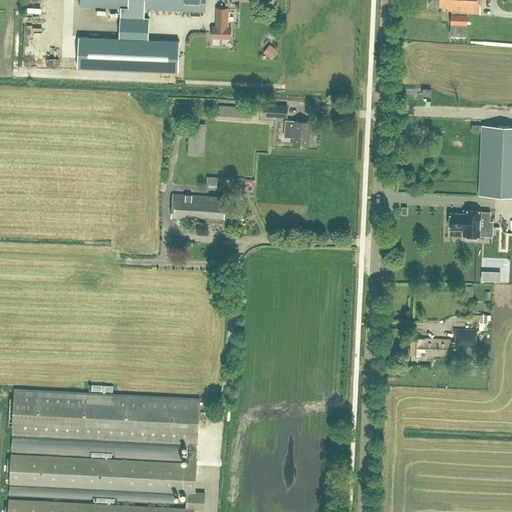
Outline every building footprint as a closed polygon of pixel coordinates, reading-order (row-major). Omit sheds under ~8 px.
[(80,0),(80,5),(120,7),(120,16),(144,17),(144,8),(205,11),(205,0),(80,0)] [(450,11),(468,12),(479,13),(480,13),(480,0),(429,0),(429,5),(442,5),(442,9),(450,9),(450,11)] [(216,8),(216,26),(212,26),(212,37),(230,37),(230,26),(227,26),(227,8),(216,8)] [(451,13),(450,24),(466,25),(467,14),(451,13)] [(234,36),(235,47),(245,46),(245,35),(234,36)] [(179,40),(79,36),(77,67),(178,72),(179,40)] [(272,47),(267,54),(272,58),(277,51),(272,47)] [(267,104),(267,115),(289,116),(289,105),(267,104)] [(310,121),(294,120),(285,120),(284,136),(293,137),(293,144),(309,145),(310,121)] [(203,155),(205,123),(189,123),(188,154),(203,155)] [(511,125),(482,124),(479,194),(511,195),(511,125)] [(203,221),(224,222),(225,197),(172,194),(171,218),(203,219),(203,221)] [(463,213),(449,213),(449,228),(462,229),(462,235),(466,235),(466,238),(476,238),(476,235),(478,235),(478,225),(488,226),(489,212),(479,211),(463,210),(463,213)] [(424,355),(449,355),(450,345),(475,346),(475,330),(456,329),(456,342),(450,342),(450,340),(420,339),(411,339),(411,355),(424,355)] [(195,492),(196,463),(197,443),(200,398),(15,389),(12,434),(189,443),(188,463),(11,454),(10,483),(187,492),(186,508),(9,499),(8,511),(193,511),(194,509),(204,509),(205,492),(195,492)]
